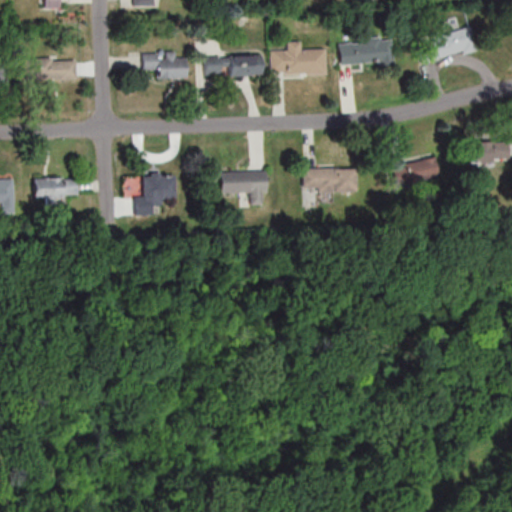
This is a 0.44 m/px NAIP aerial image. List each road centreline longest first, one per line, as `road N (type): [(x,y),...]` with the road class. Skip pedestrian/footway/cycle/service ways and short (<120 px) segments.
road 1 (residential): [(511,89),(405,116),(315,124),(0,133)]
road 2 (residential): [(110,220),(100,0)]
road 3 (track): [(408,511),(511,415)]
